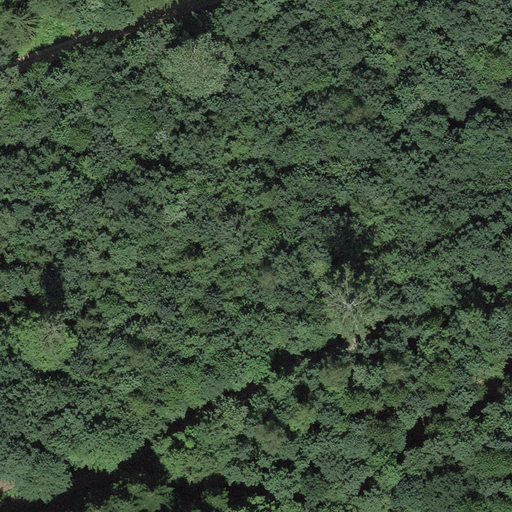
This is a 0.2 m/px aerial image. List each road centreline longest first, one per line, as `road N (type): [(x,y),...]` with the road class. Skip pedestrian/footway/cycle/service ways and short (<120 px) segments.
road 1 (track): [(511,291),(316,357),(0,511)]
road 2 (track): [(215,0),(0,70)]
